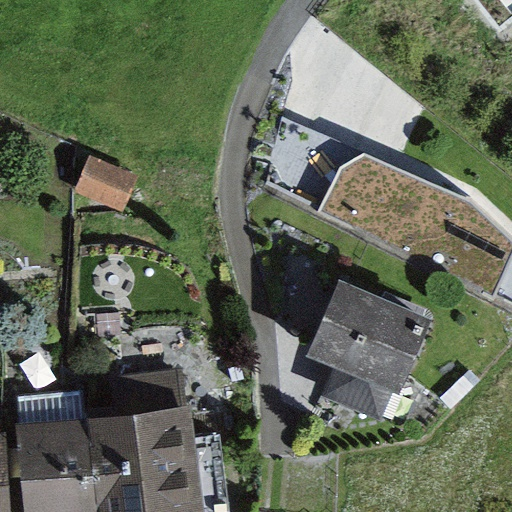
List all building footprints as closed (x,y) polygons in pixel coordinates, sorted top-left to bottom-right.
[(511,241),(461,186),(288,107),(274,199),(497,304),(511,276),(511,241)] [(143,181),(100,157),(85,184),(128,208),(143,181)] [(431,313),(330,272),(300,345),(333,358),(321,388),(389,416),(431,313)] [(179,364),(108,370),(111,400),(90,402),(100,511),(190,511),(190,506),(219,504),(213,427),(185,429),(179,364)] [(15,411),(7,412),(16,511),(100,511),(90,402),(79,404),(77,383),(13,390),(15,411)]
